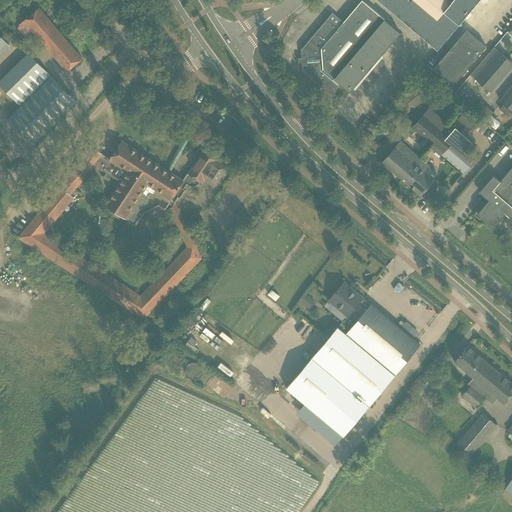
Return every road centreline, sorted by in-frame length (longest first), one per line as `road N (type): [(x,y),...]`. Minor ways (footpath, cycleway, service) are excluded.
road 1 (secondary): [(205,51),(280,133),(511,340)]
road 2 (secondary): [(511,320),(391,220),(280,111),(236,54)]
road 3 (track): [(153,54),(0,225)]
